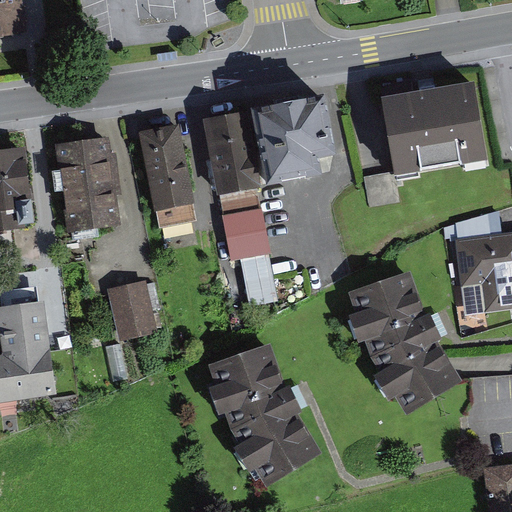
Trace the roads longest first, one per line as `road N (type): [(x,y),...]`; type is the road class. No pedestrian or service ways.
road 1 (tertiary): [(0,108),(289,65)]
road 2 (tertiary): [(289,65),(511,28)]
